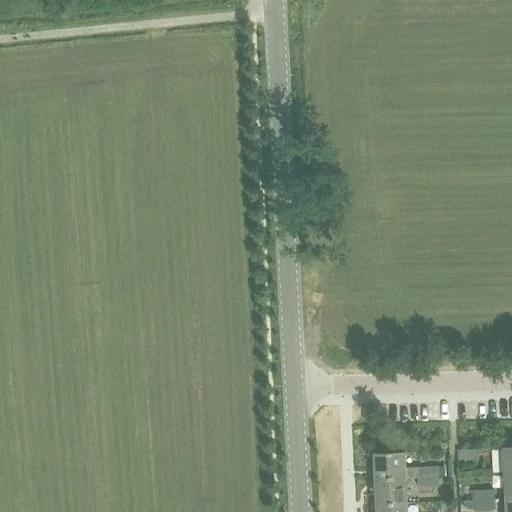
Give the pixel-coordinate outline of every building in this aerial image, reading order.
[(511,447),(503,448),(505,474),(511,473),(511,447)] [(479,449),(457,450),(458,460),(479,459),(479,449)] [(404,454),(374,455),(375,480),(406,479),(406,478),(417,478),(438,477),(438,474),(445,474),(445,465),(405,468),(404,454)] [(438,477),(417,478),(417,486),(438,486),(438,477)] [(406,479),(375,480),(377,505),(407,504),(406,479)] [(494,489),(472,490),(473,501),(494,500),(494,489)] [(494,500),(473,501),(473,509),(473,510),(495,509),(494,500)] [(473,501),(464,501),(464,507),(469,509),(473,509),(473,501)]
